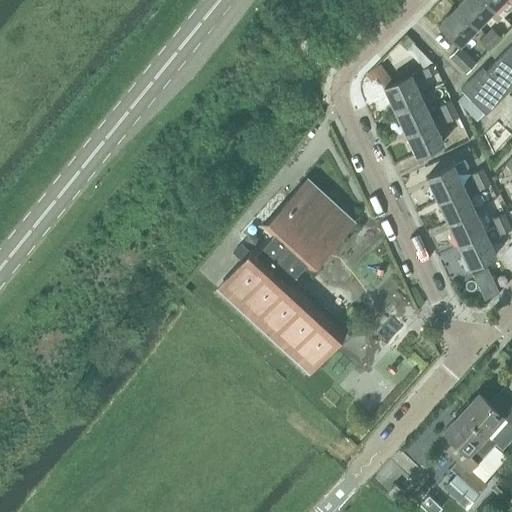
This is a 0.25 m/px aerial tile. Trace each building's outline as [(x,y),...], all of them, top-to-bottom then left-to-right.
[(486,0),(461,0),(456,5),(477,26),(489,14),(497,22),(503,17),(494,8),(495,8),(486,0)] [(477,26),(456,5),(439,23),(460,44),(477,26)] [(492,28),(486,34),(495,43),(501,37),(492,28)] [(495,43),(486,34),(480,40),(489,49),(495,43)] [(423,67),(431,61),(406,36),(399,43),(423,67)] [(511,86),(511,43),(486,70),(483,66),(461,88),(466,94),(459,101),(477,117),(483,111),(486,113),(511,86)] [(459,46),(450,56),(467,72),(476,62),(459,46)] [(372,68),(385,85),(392,80),(379,63),(372,68)] [(385,86),(395,109),(422,96),(415,82),(425,77),(437,71),(433,63),(385,86)] [(407,69),(398,73),(400,78),(409,74),(407,69)] [(395,109),(406,131),(432,119),(422,96),(395,109)] [(440,105),(443,114),(455,108),(451,100),(440,105)] [(455,108),(443,114),(447,121),(458,116),(455,108)] [(432,119),(406,131),(417,154),(443,142),(432,119)] [(427,176),(437,198),(464,186),(457,171),(467,166),(464,159),(427,176)] [(471,173),(475,182),(487,176),(483,168),(471,173)] [(487,176),(475,182),(479,189),(490,183),(487,176)] [(303,374),(305,375),(345,331),(291,281),(305,266),(308,269),(351,223),(305,180),(262,227),(273,236),(259,251),(254,248),(214,292),(215,293),(219,289),(307,369),(303,374)] [(437,198),(448,220),(474,208),(464,186),(437,198)] [(448,220),(458,243),(485,230),(474,208),(448,220)] [(492,218),(496,225),(507,220),(504,212),(492,218)] [(507,220),(496,225),(500,234),(511,228),(507,220)] [(485,230),(458,243),(470,266),(496,254),(489,239),(500,234),(496,225),(485,230)] [(240,245),(233,252),(240,259),(247,252),(240,245)] [(487,267),(473,274),(485,299),(499,292),(487,267)] [(479,391),(461,410),(494,439),(498,443),(504,437),(507,439),(511,432),(511,421),(511,420),(511,419),(511,404),(498,392),(489,401),(479,391)] [(494,439),(461,410),(444,430),(455,439),(447,448),(458,459),(468,468),(494,439)] [(446,486),(467,505),(478,493),(460,477),(468,468),(458,459),(450,468),(456,474),(451,480),(446,486)] [(395,483),(387,492),(395,500),(404,491),(395,483)] [(429,494),(420,503),(430,511),(436,511),(442,506),(429,494)]
